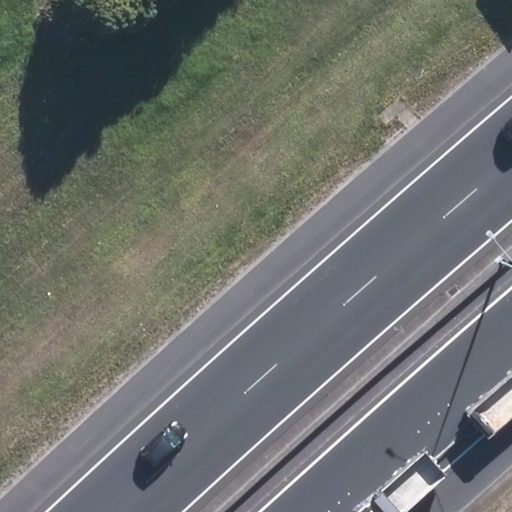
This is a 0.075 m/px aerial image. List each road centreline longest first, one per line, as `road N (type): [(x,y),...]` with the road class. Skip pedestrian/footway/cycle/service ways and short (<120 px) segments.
road 1 (motorway): [(122,511),(511,164)]
road 2 (motorway): [(511,346),(327,511)]
